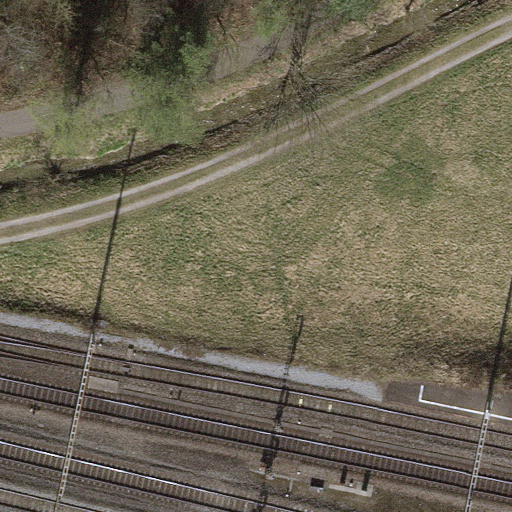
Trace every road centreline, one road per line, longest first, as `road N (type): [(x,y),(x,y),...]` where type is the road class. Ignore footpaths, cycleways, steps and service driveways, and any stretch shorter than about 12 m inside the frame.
road 1 (track): [(511,27),(209,174),(69,221),(0,234)]
road 2 (track): [(0,127),(66,116),(216,69),(347,0)]
